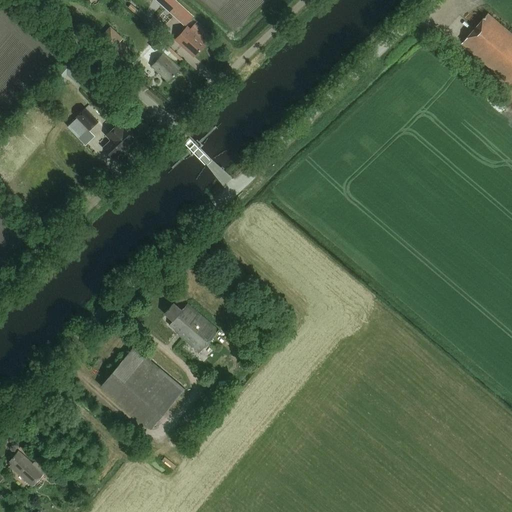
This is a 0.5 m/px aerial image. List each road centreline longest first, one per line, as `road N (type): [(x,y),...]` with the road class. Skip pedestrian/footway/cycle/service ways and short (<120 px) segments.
road 1 (track): [(309,0),(0,291)]
road 2 (unclassified): [(0,408),(231,189)]
road 3 (unclassified): [(231,189),(171,122),(26,0)]
road 4 (unclassified): [(231,189),(429,0)]
